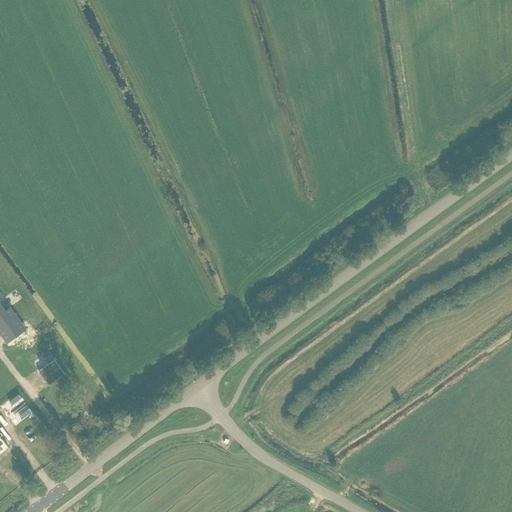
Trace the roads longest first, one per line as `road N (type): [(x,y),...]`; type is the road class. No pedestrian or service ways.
road 1 (secondary): [(198,387),(511,156)]
road 2 (secondary): [(32,511),(198,387)]
road 3 (unclassified): [(360,511),(256,452),(198,387)]
